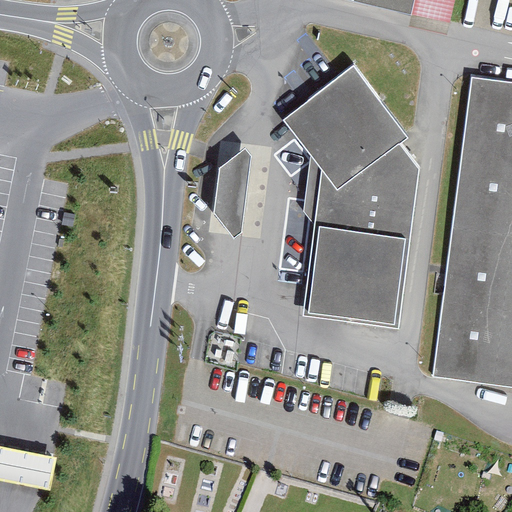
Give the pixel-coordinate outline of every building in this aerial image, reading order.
[(449,0),(347,0),(444,23),(449,0)] [(302,317),(399,329),(419,169),(400,144),(408,138),(354,68),(285,120),(311,156),(305,213),(314,224),(302,317)] [(511,78),(472,73),(433,376),(511,385),(511,78)] [(245,148),(220,168),(214,213),(234,238),(242,232),(251,156),(245,148)] [(0,443),(0,475),(50,485),(56,454),(0,443)]
